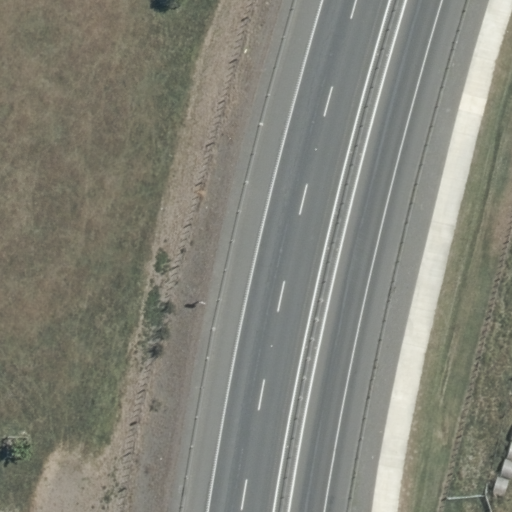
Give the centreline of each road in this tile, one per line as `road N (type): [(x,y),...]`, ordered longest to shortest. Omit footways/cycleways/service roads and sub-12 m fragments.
road 1 (trunk): [(428,0),(377,176),(306,511)]
road 2 (trunk): [(241,511),(275,317),(358,0)]
